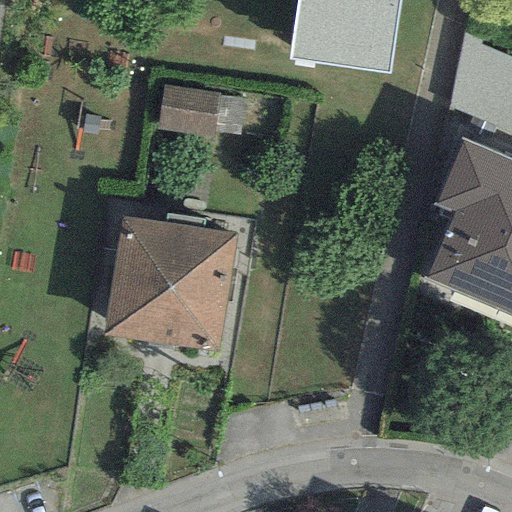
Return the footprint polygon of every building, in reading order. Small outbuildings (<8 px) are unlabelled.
[(397,0),(298,0),(293,45),(390,57),(397,0)] [(511,54),(464,34),(451,103),(511,127),(511,54)] [(218,93),(165,84),(157,128),(211,137),(218,93)] [(511,153),(462,133),(434,200),(455,208),(427,274),(511,309),(511,153)] [(234,227),(123,211),(106,326),(218,342),(234,227)]
